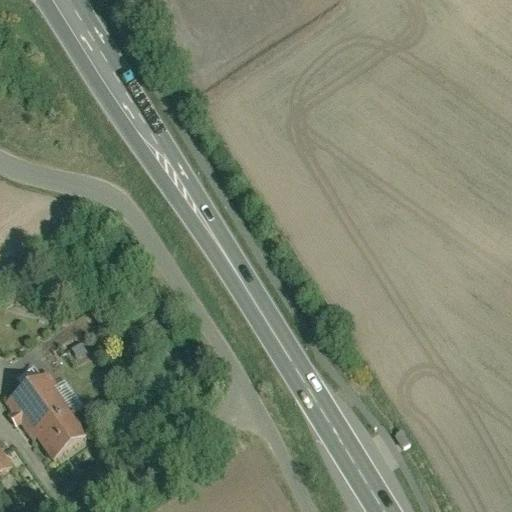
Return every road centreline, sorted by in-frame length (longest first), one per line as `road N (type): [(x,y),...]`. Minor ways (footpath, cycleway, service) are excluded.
road 1 (primary): [(59,0),(383,511)]
road 2 (residential): [(0,162),(126,204),(254,411)]
road 3 (residential): [(254,411),(112,511)]
